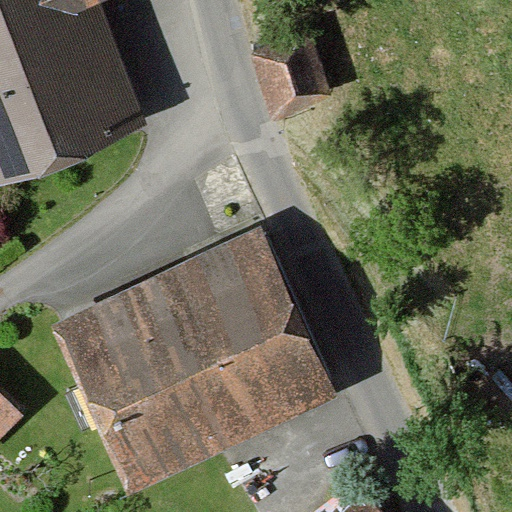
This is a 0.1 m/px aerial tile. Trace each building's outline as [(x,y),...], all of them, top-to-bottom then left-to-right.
[(0,0),(0,169),(146,115),(104,0),(103,0),(0,0)] [(307,33),(249,55),(274,122),(332,100),(307,33)] [(269,227),(60,315),(130,481),(339,393),(269,227)] [(0,440),(31,407),(0,379),(0,440)] [(380,511),(363,486),(324,511),(380,511)]
